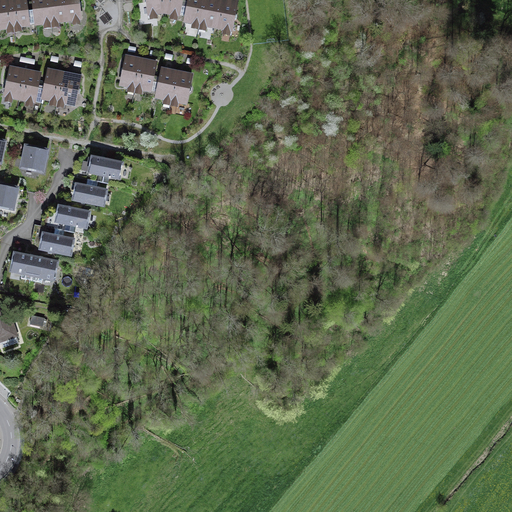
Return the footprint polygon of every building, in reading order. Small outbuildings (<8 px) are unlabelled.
[(0,0),(0,32),(14,31),(10,0),(0,0)] [(28,0),(10,0),(14,31),(32,29),(28,0)] [(52,26),(48,0),(33,0),(37,28),(52,26)] [(66,24),(63,0),(48,0),(52,26),(66,24)] [(63,0),(66,24),(86,22),(82,0),(63,0)] [(147,0),(150,15),(165,13),(166,0),(147,0)] [(182,0),(166,0),(165,13),(180,17),(182,0)] [(188,0),(184,21),(199,25),(204,0),(188,0)] [(219,0),(204,0),(199,25),(213,28),(219,0)] [(237,4),(220,0),(219,0),(213,28),(230,32),(237,4)] [(119,86),(135,90),(142,59),(126,56),(119,86)] [(159,63),(142,59),(135,90),(152,93),(159,63)] [(3,99),(19,102),(25,71),(9,68),(3,99)] [(155,100),(171,103),(177,71),(161,68),(155,100)] [(44,75),(25,71),(19,102),(39,105),(44,75)] [(44,99),(58,102),(64,74),(50,71),(44,99)] [(194,74),(177,71),(171,103),(188,106),(194,74)] [(81,78),(64,74),(58,102),(75,106),(81,78)] [(10,147),(0,144),(0,168),(5,169),(10,147)] [(52,154),(28,149),(23,172),(47,177),(52,154)] [(125,165),(92,158),(88,176),(121,183),(125,165)] [(19,188),(0,183),(0,208),(14,211),(19,188)] [(108,188),(77,183),(73,200),(105,206),(108,188)] [(90,212),(58,206),(55,222),(87,228),(90,212)] [(75,238),(43,232),(40,249),(72,255),(75,238)] [(10,274),(32,278),(36,258),(14,254),(10,274)] [(59,263),(36,258),(32,278),(55,283),(59,263)] [(12,308),(0,305),(0,352),(24,344),(12,308)] [(44,320),(32,316),(31,320),(37,322),(36,325),(42,327),(44,320)]
